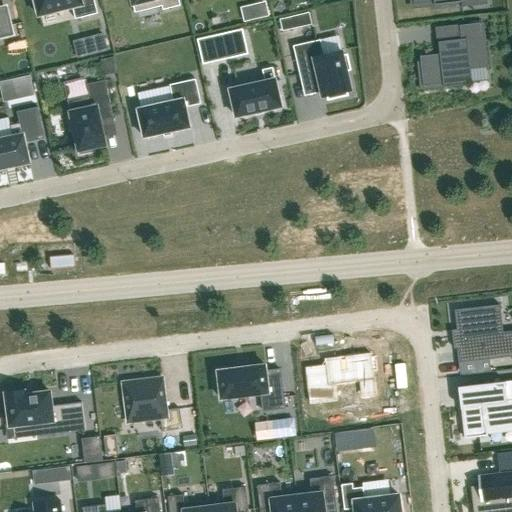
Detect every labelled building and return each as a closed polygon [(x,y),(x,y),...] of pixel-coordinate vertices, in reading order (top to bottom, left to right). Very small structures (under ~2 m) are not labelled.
[(34,0),(39,16),(73,8),(76,19),(98,14),(94,0),(34,0)] [(131,0),(135,13),(162,6),(163,10),(180,6),(178,0),(131,0)] [(255,4),(259,20),(269,17),(265,2),(255,4)] [(0,38),(14,35),(8,12),(0,13),(0,38)] [(292,17),(280,20),(283,31),(294,29),(312,25),(309,13),(292,17)] [(421,67),(420,67),(420,69),(422,69),(424,86),(441,84),(443,84),(444,87),(472,84),(471,69),(488,67),(483,23),(460,26),(461,40),(439,42),(440,54),(420,57),(421,67)] [(227,33),(197,40),(203,65),(233,58),(227,33)] [(104,34),(89,38),(93,55),(109,51),(104,34)] [(339,36),(293,46),(300,75),(317,71),(323,98),(327,97),(328,100),(348,96),(347,92),(351,91),(347,72),(351,71),(347,55),(343,56),(339,36)] [(114,57),(101,60),(104,76),(117,73),(114,57)] [(265,82),(230,90),(236,117),(282,107),(273,68),(262,70),(265,82)] [(30,76),(14,79),(18,97),(34,94),(30,76)] [(86,81),(64,85),(67,100),(71,117),(68,118),(71,132),(74,131),(79,155),(94,152),(93,149),(106,146),(100,119),(113,116),(106,80),(87,85),(86,81)] [(140,109),(138,109),(139,111),(144,135),(144,138),(146,137),(162,133),(162,134),(173,131),(188,128),(190,128),(190,125),(189,126),(186,108),(201,104),(196,80),(170,85),(174,102),(140,109)] [(9,118),(0,119),(0,168),(29,163),(25,143),(45,139),(38,107),(17,112),(19,124),(10,126),(9,118)] [(458,337),(453,338),(454,349),(459,348),(461,363),(511,357),(511,334),(501,335),(498,308),(501,308),(500,305),(455,310),(458,337)] [(325,364),(305,367),(310,404),(337,401),(336,385),(359,382),(361,398),(377,396),(374,372),(377,372),(375,356),(372,356),(372,352),(324,358),(325,364)] [(218,376),(215,377),(217,392),(220,392),(221,399),(261,394),(263,411),(285,409),(280,370),(266,371),(266,365),(249,367),(234,369),(218,371),(218,376)] [(163,378),(123,383),(128,423),(160,419),(161,431),(182,429),(179,409),(167,410),(166,401),(163,401),(162,395),(165,395),(163,378)] [(469,414),(462,415),(465,439),(488,436),(488,434),(487,434),(486,428),(499,427),(499,428),(501,427),(511,425),(511,381),(479,385),(479,387),(480,391),(479,391),(480,399),(467,401),(467,407),(468,407),(469,414)] [(25,391),(6,393),(10,427),(15,426),(35,423),(36,434),(36,436),(85,430),(82,403),(52,406),(50,392),(26,395),(25,391)] [(360,431),(336,435),(338,450),(362,447),(360,431)] [(183,436),(185,446),(197,444),(195,435),(183,436)] [(103,460),(100,437),(82,439),(85,462),(103,460)] [(234,448),(235,457),(245,455),(244,446),(234,448)] [(173,455),(161,456),(163,477),(175,476),(174,469),(173,455)] [(125,461),(117,462),(119,474),(127,473),(125,461)] [(79,481),(115,476),(113,462),(78,467),(79,481)] [(69,468),(57,469),(59,481),(70,480),(69,468)] [(487,485),(470,486),(473,511),(511,511),(511,473),(486,476),(487,485)] [(311,488),(296,490),(298,511),(325,511),(324,501),(336,500),(333,476),(309,479),(311,488)] [(280,483),(257,486),(260,509),(272,508),(272,511),(298,511),(296,490),(295,490),(296,496),(282,498),(280,483)] [(353,484),(342,485),(345,510),(355,509),(355,511),(401,511),(399,495),(365,500),(363,488),(353,489),(353,484)] [(210,500),(209,501),(210,511),(239,511),(248,511),(245,487),(222,490),(224,505),(210,507),(210,500)] [(183,495),(168,497),(169,511),(210,511),(209,501),(184,503),(183,495)] [(159,511),(158,498),(135,501),(136,511),(159,511)] [(34,511),(62,511),(61,501),(34,504),(34,511)]
